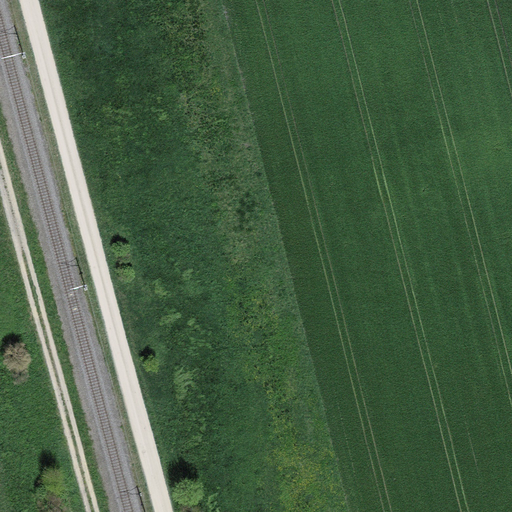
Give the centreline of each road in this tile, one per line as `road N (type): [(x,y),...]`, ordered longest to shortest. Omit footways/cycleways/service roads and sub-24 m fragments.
road 1 (track): [(163,511),(28,0)]
road 2 (track): [(92,511),(0,162)]
